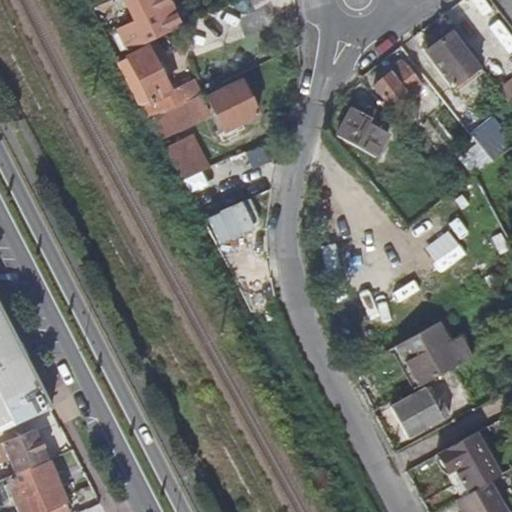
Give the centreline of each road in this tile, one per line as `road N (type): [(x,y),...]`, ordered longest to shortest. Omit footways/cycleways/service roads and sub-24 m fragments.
road 1 (residential): [(356,0),(316,107),(287,228),(293,286),(318,361),(402,511)]
road 2 (secondary): [(185,511),(0,153)]
road 3 (secondary): [(0,212),(153,511)]
